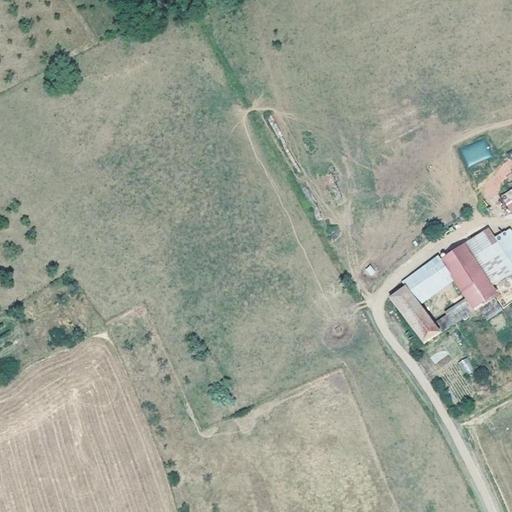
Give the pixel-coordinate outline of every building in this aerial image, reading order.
[(485,140),(461,148),(467,166),(491,158),(485,140)] [(511,179),(497,189),(506,204),(509,209),(511,207),(511,179)] [(497,189),(485,196),(494,211),(506,204),(497,189)] [(489,226),(466,244),(497,297),(511,286),(511,238),(506,230),(497,236),(489,226)] [(394,296),(424,341),(455,322),(449,313),(434,321),(420,300),(430,292),(427,286),(451,269),(474,303),(478,308),(481,306),(497,297),(466,244),(394,296)] [(485,312),(500,304),(497,297),(481,306),(485,312)] [(460,311),(463,316),(478,308),(474,303),(460,311)] [(445,349),(431,356),(437,368),(451,361),(445,349)] [(458,362),(463,375),(473,371),(468,358),(458,362)]
